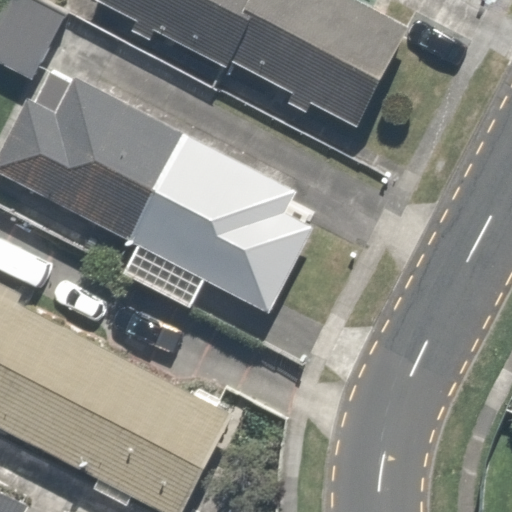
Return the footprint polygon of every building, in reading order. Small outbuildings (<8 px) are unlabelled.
[(0,0),(0,72),(40,90),(77,5),(66,0),(0,0)] [(345,0),(118,0),(397,139),(443,49),(345,0)] [(56,68),(51,78),(35,110),(29,107),(0,164),(0,181),(279,321),(321,237),(285,218),(294,199),(82,93),(87,83),(56,68)] [(193,511),(243,425),(0,288),(0,425),(154,511),(193,511)] [(0,511),(21,511),(0,500),(0,511)]
